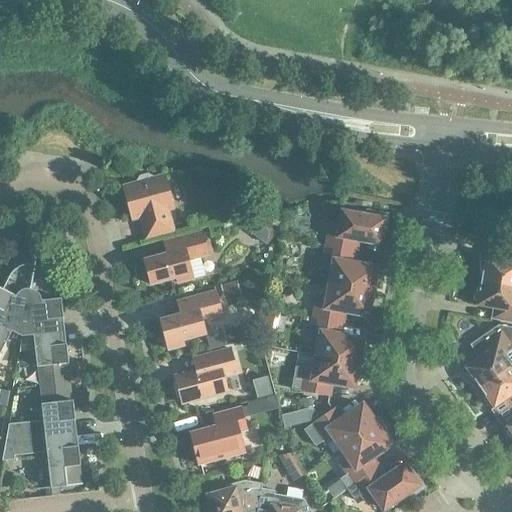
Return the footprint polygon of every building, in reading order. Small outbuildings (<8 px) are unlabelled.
[(147,238),(173,231),(167,210),(173,208),(165,177),(153,180),(152,178),(148,176),(141,178),(138,182),(139,184),(124,188),(133,219),(145,216),(146,221),(143,222),(147,238)] [(326,247),(351,252),(353,240),(380,245),(381,237),(383,237),(387,221),(388,216),(369,212),(368,217),(343,212),(340,225),(330,225),(326,247)] [(242,225),(256,235),(264,225),(249,215),(242,225)] [(209,256),(203,232),(172,241),(175,252),(144,261),(146,268),(143,272),(145,281),(150,282),(151,285),(176,278),(178,283),(194,279),(189,261),(209,256)] [(330,285),(375,293),(375,292),(376,276),(374,276),(376,268),(349,263),(351,252),(326,247),(322,269),(332,272),(330,285)] [(481,282),(511,287),(511,250),(510,250),(508,261),(485,257),(485,261),(480,262),(482,278),(481,282)] [(11,275),(9,278),(0,295),(0,325),(12,331),(12,332),(22,337),(35,265),(32,265),(29,265),(27,265),(24,265),(21,266),(20,267),(17,268),(16,269),(14,271),(11,274),(11,275)] [(38,266),(35,265),(22,337),(34,336),(34,335),(60,332),(55,286),(54,283),(54,281),(54,280),(52,277),(51,274),(49,272),(46,270),(44,268),(41,267),(38,266)] [(241,297),(239,292),(237,285),(236,281),(220,285),(224,301),(241,297)] [(511,287),(481,282),(480,285),(473,300),(477,302),(477,306),(499,310),(497,321),(511,323),(511,287)] [(313,319),(338,323),(341,312),(367,316),(368,309),(370,309),(375,293),(330,285),(327,297),(317,296),(313,319)] [(223,316),(216,292),(185,301),(189,313),(160,321),(168,350),(184,346),(183,341),(206,335),(203,322),(223,316)] [(267,311),(264,327),(276,330),(279,314),(267,311)] [(317,356),(362,364),(363,348),(361,347),(363,340),(336,335),(338,323),(313,319),(309,341),(319,344),(317,356)] [(0,354),(12,332),(12,331),(0,325),(0,354)] [(479,388),(511,366),(504,356),(511,350),(511,328),(499,326),(475,342),(484,355),(466,368),(468,372),(465,375),(478,385),(479,388)] [(41,386),(70,383),(68,364),(69,364),(68,353),(63,354),(60,332),(34,335),(34,336),(37,368),(39,367),(41,386)] [(204,356),(207,368),(175,377),(183,404),(227,392),(223,378),(237,374),(231,349),(204,356)] [(362,365),(362,364),(317,356),(314,369),(296,367),(292,390),(325,396),(328,383),(354,388),(355,380),(357,381),(362,365)] [(511,366),(479,388),(482,391),(487,406),(491,405),(494,409),(511,395),(511,366)] [(70,383),(41,386),(43,404),(42,405),(44,421),(8,425),(5,442),(72,434),(70,412),(74,412),(73,401),(72,401),(70,383)] [(313,407),(311,398),(301,400),(303,409),(313,407)] [(342,450),(380,423),(369,411),(367,412),(363,405),(341,420),(333,410),(312,425),(326,444),(335,439),(342,450)] [(239,432),(247,430),(241,409),(214,416),(217,427),(191,434),(199,465),(244,453),(239,432)] [(347,490),(375,471),(369,461),(391,446),(386,439),(388,438),(380,424),(380,423),(342,450),(349,460),(341,467),(347,475),(340,480),(347,490)] [(72,434),(5,442),(1,461),(14,460),(14,456),(47,452),(51,489),(82,485),(79,466),(81,466),(79,455),(75,456),(72,434)] [(296,463),(290,453),(277,457),(285,470),(296,463)] [(375,471),(347,490),(354,501),(362,496),(368,504),(376,498),(384,510),(405,495),(407,499),(424,488),(421,483),(410,471),(409,471),(404,465),(382,480),(375,471)] [(257,511),(262,484),(245,481),(234,484),(234,488),(207,495),(209,501),(208,505),(208,509),(209,511),(257,511)] [(262,484),(257,511),(311,511),(304,500),(275,495),(275,491),(262,489),(263,484),(262,484)]
